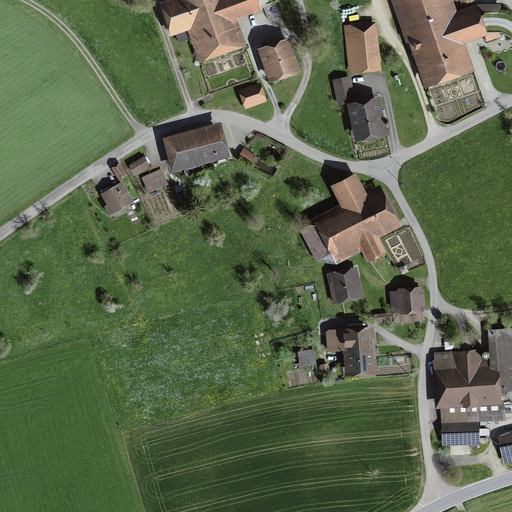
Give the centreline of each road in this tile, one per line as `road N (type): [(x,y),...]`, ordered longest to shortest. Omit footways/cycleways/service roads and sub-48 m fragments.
road 1 (unclassified): [(0,235),(143,137),(197,116),(242,120),(341,164),(382,165)]
road 2 (unclassified): [(382,165),(428,255),(432,280),(422,400),(435,506)]
road 3 (unclassified): [(382,165),(511,99)]
